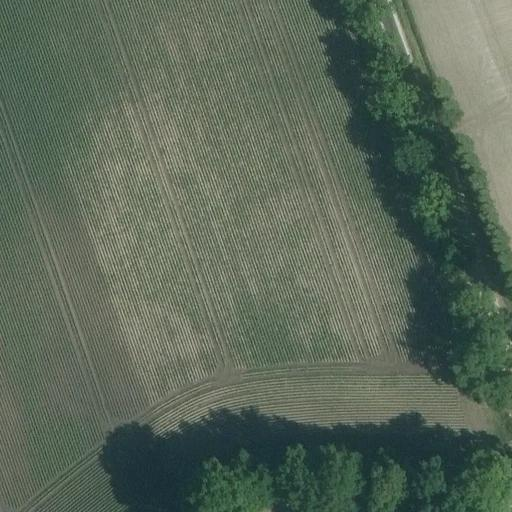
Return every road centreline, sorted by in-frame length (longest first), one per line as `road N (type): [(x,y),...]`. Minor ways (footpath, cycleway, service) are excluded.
road 1 (unclassified): [(511,361),(381,0)]
road 2 (tertiary): [(511,511),(266,511)]
